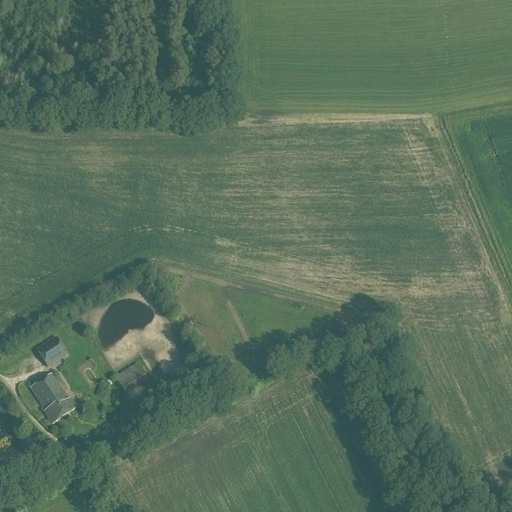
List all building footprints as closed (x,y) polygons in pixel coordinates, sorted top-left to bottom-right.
[(35,350),(40,357),(48,369),(68,356),(56,337),(35,350)] [(187,363),(173,371),(172,372),(180,384),(194,375),(187,363)] [(129,402),(152,388),(138,364),(114,378),(129,402)] [(51,425),(76,409),(70,398),(67,400),(51,375),(30,389),(45,411),(43,412),(51,425)] [(0,449),(12,441),(4,431),(0,434),(0,449)]
